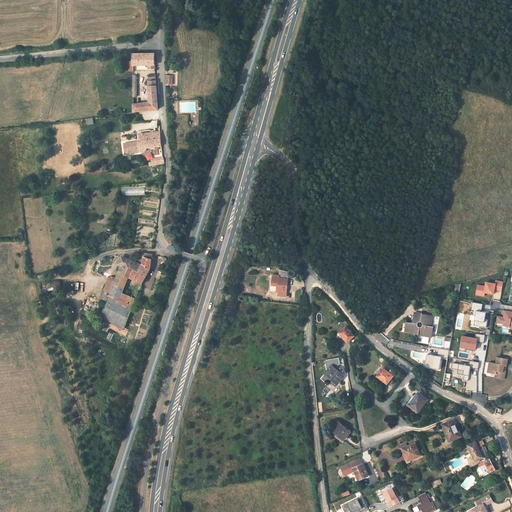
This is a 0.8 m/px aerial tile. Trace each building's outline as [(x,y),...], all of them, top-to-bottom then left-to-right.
[(154,63),(153,52),(131,54),(131,60),(126,61),(127,71),(132,71),(132,65),(148,64),(154,63)] [(157,110),(155,82),(149,83),(148,83),(149,102),(150,110),(157,110)] [(150,110),(149,102),(133,105),(133,112),(150,110)] [(160,145),(159,137),(159,131),(157,131),(154,132),(138,134),(138,141),(139,151),(143,151),(146,147),(160,145)] [(139,151),(138,141),(123,143),(124,153),(139,151)] [(140,288),(141,285),(143,281),(144,279),(149,270),(151,260),(152,255),(143,253),(141,265),(130,261),(121,256),(117,264),(121,267),(117,275),(128,279),(135,282),(139,284),(138,287),(140,288)] [(279,292),(279,296),(286,296),(287,293),(289,272),(280,271),(280,276),(274,275),(273,285),(278,286),(277,292),(279,292)] [(109,292),(107,298),(109,298),(102,313),(125,324),(126,325),(137,295),(139,292),(136,291),(135,291),(134,293),(133,293),(131,297),(122,292),(128,279),(117,275),(116,278),(109,292)] [(109,292),(116,278),(111,277),(108,278),(104,290),(109,292)] [(501,292),(503,281),(495,280),(495,283),(485,281),(484,285),(477,284),(475,295),(484,296),(485,293),(494,295),(494,291),(501,292)] [(60,290),(60,281),(41,282),(42,291),(60,290)] [(472,319),(471,325),(486,327),(488,312),(481,311),(482,304),(472,302),(471,310),(473,310),(471,319),(472,319)] [(511,311),(502,309),(500,315),(497,315),(495,325),(511,328),(511,311)] [(424,314),(424,313),(417,312),(415,319),(417,319),(416,324),(409,323),(408,329),(410,329),(409,332),(432,335),(432,331),(434,331),(435,325),(432,325),(434,316),(424,314)] [(110,320),(118,325),(124,327),(125,324),(102,313),(101,316),(110,320)] [(344,325),(337,332),(346,341),(353,334),(344,325)] [(476,349),(476,337),(460,336),(460,348),(476,349)] [(424,368),(439,369),(440,356),(425,355),(424,368)] [(488,369),(491,370),(490,373),(496,374),(495,375),(499,376),(499,379),(504,380),(506,372),(503,371),(504,366),(507,367),(508,359),(501,358),(500,359),(497,359),(497,365),(489,364),(488,369)] [(331,364),(324,371),(336,381),(342,374),(331,364)] [(382,366),(375,374),(386,382),(392,374),(382,366)] [(406,403),(417,412),(427,400),(416,391),(406,403)] [(456,426),(450,413),(439,418),(446,435),(449,433),(451,439),(464,434),(460,424),(456,426)] [(337,420),(331,427),(343,437),(349,430),(337,420)] [(471,454),(467,456),(470,462),(474,461),(476,463),(483,459),(476,445),(474,446),(472,442),(467,444),(471,454)] [(414,443),(400,448),(402,453),(404,452),(407,460),(419,455),(414,443)] [(495,469),(490,459),(479,464),(484,475),(489,472),(495,469)] [(362,462),(352,466),(357,478),(367,474),(362,462)] [(386,503),(389,502),(390,506),(398,503),(393,488),(382,492),(386,503)] [(412,508),(414,511),(416,511),(422,510),(423,511),(430,511),(436,510),(432,501),(430,502),(425,493),(418,496),(421,504),(412,508)] [(474,502),(476,506),(470,509),(470,511),(487,511),(490,511),(487,506),(486,507),(485,505),(492,501),(489,494),(474,502)] [(341,505),(344,511),(356,511),(366,508),(361,496),(341,505)]
